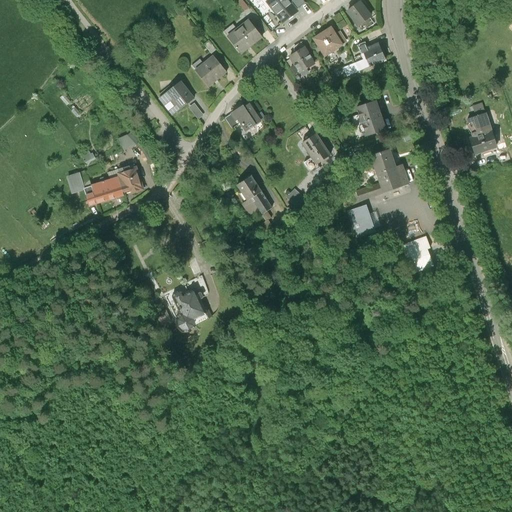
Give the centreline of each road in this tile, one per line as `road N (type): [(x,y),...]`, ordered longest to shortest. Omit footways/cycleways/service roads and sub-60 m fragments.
road 1 (track): [(440,188),(374,235),(361,315),(227,348),(205,385),(89,511)]
road 2 (unclassified): [(340,0),(258,63),(164,192),(0,284)]
road 3 (secondary): [(511,388),(413,95),(397,0)]
road 4 (track): [(71,511),(0,406)]
